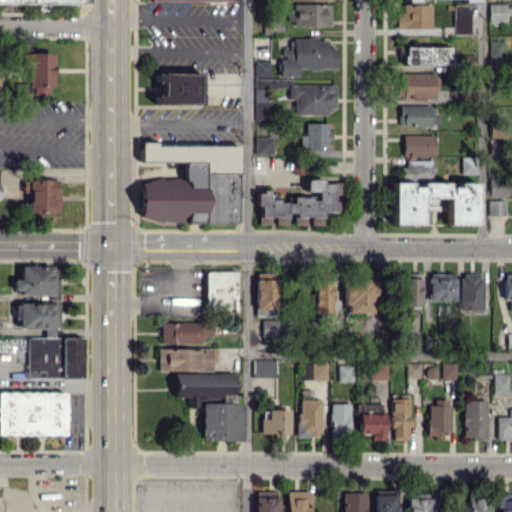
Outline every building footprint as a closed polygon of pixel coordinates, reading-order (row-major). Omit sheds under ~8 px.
[(329,3),(291,4),(291,9),(283,9),(284,25),(329,25),(329,3)] [(395,28),(430,28),(430,4),(401,4),(401,12),(394,12),(395,28)] [(452,5),(452,34),(469,33),(469,4),(452,5)] [(505,4),(487,4),(487,23),(505,23),(505,4)] [(261,26),(265,36),(280,29),(275,19),(261,26)] [(334,68),(334,48),(326,48),(326,38),(287,39),(287,50),(282,50),(282,59),(278,59),(278,76),(296,76),(296,68),(334,68)] [(503,62),(502,40),(487,40),(488,62),(503,62)] [(451,47),(399,46),(399,64),(450,65),(451,47)] [(51,52),(25,52),(25,95),(51,94),(51,52)] [(254,76),(268,76),(268,60),(254,60),(254,76)] [(199,72),(154,72),(154,81),(158,81),(158,94),(153,94),(153,104),(199,103),(199,72)] [(434,73),(396,72),(395,99),(433,99),(434,73)] [(334,85),(290,84),(290,78),(253,78),(253,121),(268,121),(268,87),(287,87),(286,99),(291,99),(291,114),(326,115),(326,108),(334,108),(334,85)] [(437,106),(398,105),(397,125),(436,126),(437,106)] [(505,137),(505,119),(488,119),(488,137),(505,137)] [(328,123),(304,122),(304,134),(298,133),(298,148),(328,149),(328,123)] [(433,155),(433,135),(401,135),(401,156),(433,155)] [(253,154),(271,154),(271,136),(253,136),(253,154)] [(237,145),(154,146),(154,141),(139,141),(139,160),(181,160),(181,179),(140,179),(140,198),(138,198),(138,221),(237,221),(237,145)] [(401,160),(402,182),(418,181),(418,179),(431,179),(430,159),(401,160)] [(254,194),(255,199),(257,205),(258,225),(269,225),(274,219),(274,225),(286,224),(286,212),(292,212),(293,225),(305,224),(304,218),(309,216),(310,225),(321,224),(321,211),(332,211),(331,183),(322,183),(320,178),(305,179),(305,191),(307,193),(292,200),(268,201),(268,189),(264,189),(254,194)] [(27,192),(27,212),(56,213),(57,180),(21,179),(21,192),(27,192)] [(390,224),(419,224),(419,199),(432,199),(432,205),(445,205),(445,224),(474,224),(474,182),(456,182),(456,187),(446,186),(446,183),(391,183),(390,224)] [(503,215),(504,200),(485,200),(485,215),(503,215)] [(19,265),(18,279),(12,279),(12,294),(57,295),(57,266),(19,265)] [(235,270),(204,271),(205,312),(236,311),(235,270)] [(266,273),(254,272),(253,314),(274,315),(275,279),(266,278),(266,273)] [(427,300),(454,301),(454,274),(427,273),(427,300)] [(459,309),(481,309),(481,273),(458,273),(459,309)] [(511,273),(503,274),(502,299),(508,299),(508,311),(511,310),(511,273)] [(420,306),(419,274),(395,275),(396,306),(420,306)] [(329,314),(330,279),(313,279),(312,314),(329,314)] [(375,312),(374,279),(342,280),(343,313),(375,312)] [(26,378),(81,378),(81,337),(56,337),(56,303),(17,302),(17,328),(42,328),(42,337),(26,337),(26,378)] [(276,337),(277,320),(261,319),(260,336),(276,337)] [(200,322),(159,322),(159,343),(200,343),(200,336),(211,335),(211,323),(200,323),(200,322)] [(417,333),(404,333),(404,348),(417,348),(417,333)] [(211,348),(157,347),(156,370),(210,370),(211,348)] [(251,377),(274,376),(274,358),(251,359),(251,377)] [(489,361),(475,360),(474,374),(489,375),(489,361)] [(325,362),(310,363),(311,380),(326,379),(325,362)] [(419,376),(419,362),(404,362),(404,377),(419,376)] [(454,362),(440,362),(439,379),(454,379),(454,362)] [(336,381),(352,381),(352,364),(336,364),(336,381)] [(368,379),(386,379),(386,365),(368,366),(368,379)] [(436,378),(436,367),(424,367),(424,377),(436,378)] [(172,373),(172,397),(185,397),(185,407),(197,407),(197,401),(232,402),(232,373),(172,373)] [(491,394),(506,394),(507,375),(492,374),(491,394)] [(0,434),(63,436),(64,392),(0,390),(0,434)] [(407,440),(408,398),(390,398),(389,440),(407,440)] [(319,399),(295,399),(296,437),(319,437),(319,399)] [(485,400),(461,400),(461,438),(485,438),(485,400)] [(448,431),(449,401),(426,401),(426,437),(441,437),(441,431),(448,431)] [(240,440),(240,403),(200,402),(199,440),(240,440)] [(328,436),(347,436),(348,403),(329,403),(328,436)] [(357,433),(370,433),(370,439),(382,440),(382,403),(357,403),(357,433)] [(495,416),(495,440),(511,439),(511,407),(507,408),(507,416),(495,416)] [(288,409),(266,409),(266,419),(259,418),(259,433),(287,433),(288,409)] [(276,511),(277,491),(253,491),(252,511),(276,511)] [(307,511),(307,491),(284,491),(285,511),(307,511)] [(364,511),(364,492),(339,492),(339,511),(364,511)] [(372,511),(395,511),(396,493),(373,492),(372,511)] [(428,511),(429,493),(407,493),(406,511),(428,511)] [(496,508),(500,508),(500,511),(511,511),(511,493),(496,493),(496,508)] [(465,511),(486,511),(487,499),(465,500),(465,511)]
